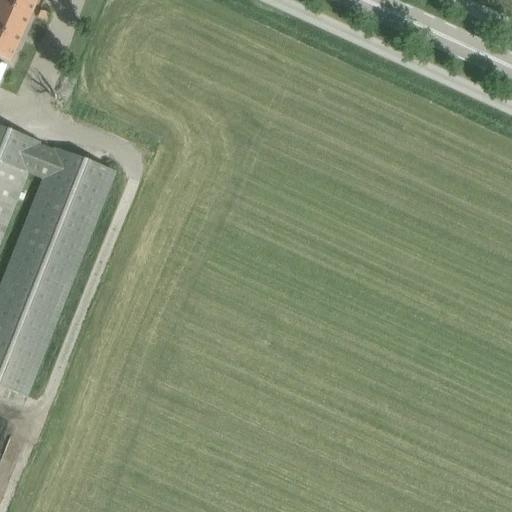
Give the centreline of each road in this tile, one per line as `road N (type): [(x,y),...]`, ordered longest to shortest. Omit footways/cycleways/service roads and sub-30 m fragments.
road 1 (unclassified): [(511,111),(271,0)]
road 2 (primary): [(511,68),(363,0)]
